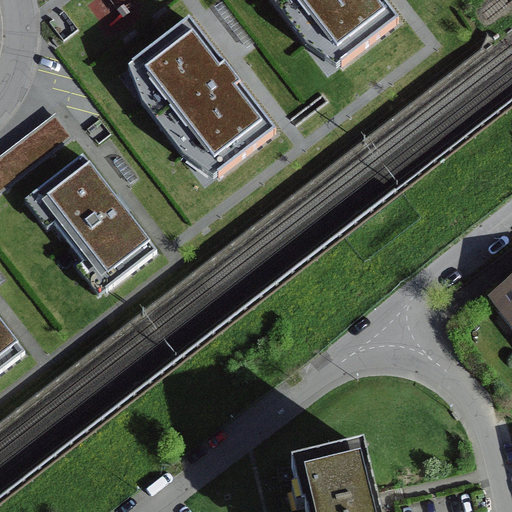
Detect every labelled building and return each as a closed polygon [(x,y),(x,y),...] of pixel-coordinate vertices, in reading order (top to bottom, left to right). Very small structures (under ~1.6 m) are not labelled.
[(388,0),(278,0),(334,73),(404,21),(388,0)] [(236,73),(190,16),(122,71),(213,185),(281,130),(236,73)] [(0,158),(0,193),(75,138),(58,116),(0,158)] [(115,201),(78,153),(31,189),(106,286),(153,249),(115,201)] [(511,285),(498,296),(511,314),(511,285)] [(0,319),(0,373),(26,353),(0,319)] [(376,511),(362,451),(290,469),(296,492),(299,492),(304,511),(301,511),(376,511)]
